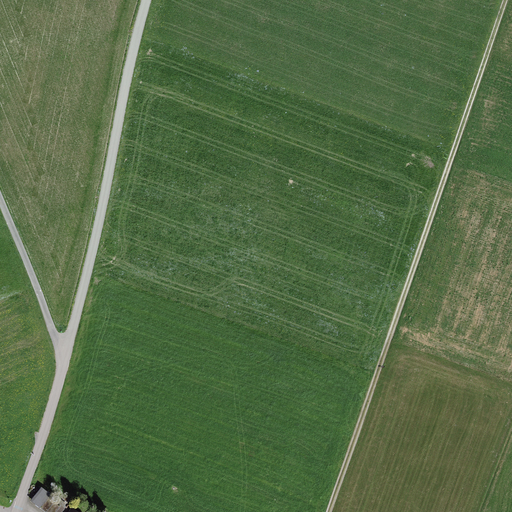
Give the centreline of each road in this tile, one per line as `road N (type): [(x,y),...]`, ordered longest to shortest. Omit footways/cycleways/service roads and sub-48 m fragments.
road 1 (track): [(328,511),(506,0)]
road 2 (unclassified): [(147,0),(64,361),(14,511)]
